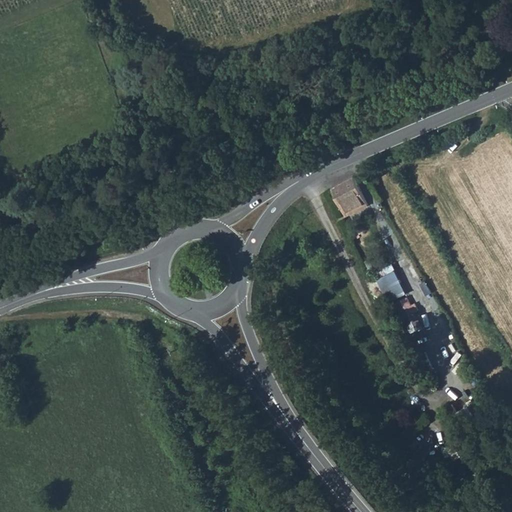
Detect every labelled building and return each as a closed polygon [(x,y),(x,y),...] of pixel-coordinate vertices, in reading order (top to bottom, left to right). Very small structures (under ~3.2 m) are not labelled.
[(368,204),(355,177),(333,189),(346,215),(368,204)] [(379,270),(382,277),(396,270),(392,263),(379,270)] [(379,279),(390,302),(407,293),(396,270),(382,277),(379,279)] [(397,303),(409,325),(417,321),(419,320),(415,311),(419,310),(416,304),(412,305),(408,297),(397,303)] [(417,321),(409,325),(411,330),(420,326),(417,321)]
